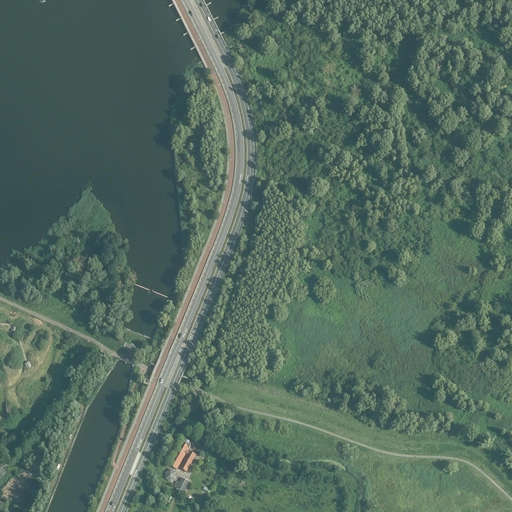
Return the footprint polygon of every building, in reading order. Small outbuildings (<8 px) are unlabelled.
[(30,329),(30,330),(29,334),(30,335),(32,329),(32,328),(32,327),(31,326),(31,325),(30,325),(30,324),(29,324),(28,323),(27,323),(26,323),(25,324),(24,324),(23,325),(23,326),(22,327),(9,323),(8,323),(8,322),(8,321),(8,320),(8,319),(8,318),(7,318),(7,317),(6,317),(5,317),(4,316),(3,316),(2,317),(1,317),(0,318),(0,320),(0,321),(1,320),(1,319),(2,318),(3,317),(4,317),(5,317),(6,318),(7,319),(8,320),(7,321),(7,323),(8,324),(9,324),(12,325),(12,326),(11,330),(11,331),(10,331),(15,333),(16,333),(16,332),(16,331),(16,330),(17,328),(18,327),(21,328),(22,328),(23,328),(23,327),(24,326),(25,325),(26,325),(27,324),(28,325),(29,325),(30,326),(30,327),(30,328),(30,329)] [(125,354),(131,357),(133,352),(137,354),(140,349),(134,346),(134,345),(131,344),(131,345),(125,343),(123,348),(127,350),(125,354)] [(36,364),(33,367),(32,365),(29,361),(27,362),(23,364),(27,370),(23,372),(24,374),(26,372),(37,365),(36,364)] [(169,466),(177,470),(186,455),(187,456),(180,469),(187,473),(196,456),(189,452),(188,451),(189,449),(192,444),(184,439),(181,445),(180,445),(169,466)] [(170,470),(165,473),(165,479),(171,482),(176,479),(176,473),(170,470)] [(190,482),(182,478),(176,489),(184,493),(190,482)] [(8,485),(6,484),(1,492),(4,494),(13,500),(21,490),(10,482),(8,485)]
